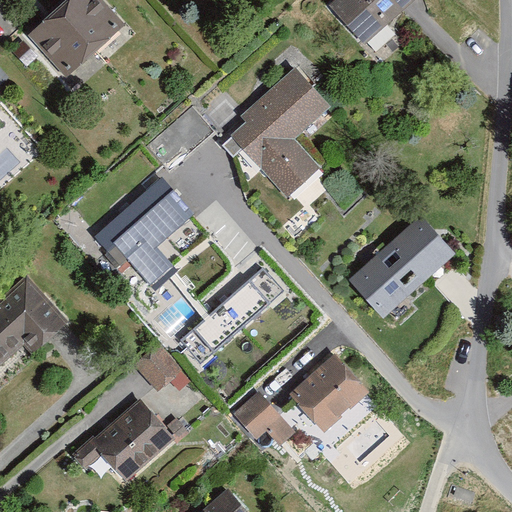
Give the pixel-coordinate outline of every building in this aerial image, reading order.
[(89,0),(65,0),(22,38),(58,79),(115,30),(89,0)] [(410,0),(329,0),(320,9),(367,61),(392,38),(381,27),(410,0)] [(242,160),(279,203),(313,175),(289,146),(329,112),(292,69),(234,119),(240,127),(215,148),(233,169),(242,160)] [(0,89),(9,81),(0,71),(0,89)] [(187,109),(144,147),(167,173),(210,135),(187,109)] [(186,217),(156,182),(86,240),(115,275),(122,269),(144,296),(169,275),(148,249),(186,217)] [(454,261),(414,222),(349,286),(389,326),(454,261)] [(64,330),(21,282),(0,300),(0,362),(14,350),(26,363),(64,330)] [(242,282),(219,298),(235,321),(258,306),(242,282)] [(154,348),(130,367),(152,394),(176,375),(154,348)] [(329,360),(282,402),(314,437),(360,396),(329,360)] [(249,397),(225,420),(248,444),(256,436),(271,451),(286,436),(249,397)] [(133,405),(68,461),(79,474),(91,464),(115,492),(169,446),(133,405)] [(237,511),(222,494),(200,511),(237,511)]
